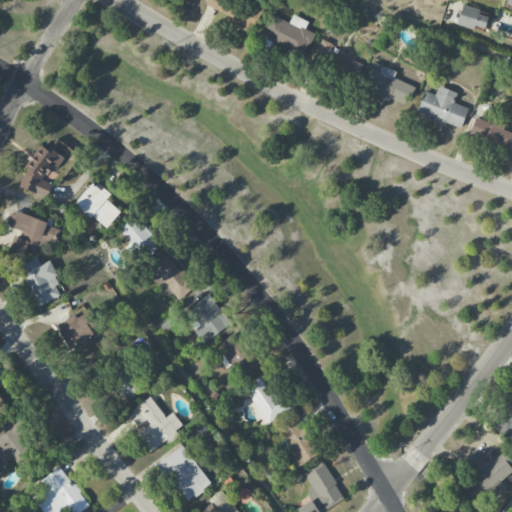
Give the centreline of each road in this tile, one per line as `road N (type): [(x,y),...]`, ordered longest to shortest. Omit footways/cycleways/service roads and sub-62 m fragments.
road 1 (residential): [(398,511),(296,346),(223,250),(164,188),(0,67)]
road 2 (residential): [(511,191),(266,85),(119,0)]
road 3 (residential): [(150,511),(0,313)]
road 4 (residential): [(371,511),(511,333)]
road 5 (residential): [(0,133),(75,0)]
